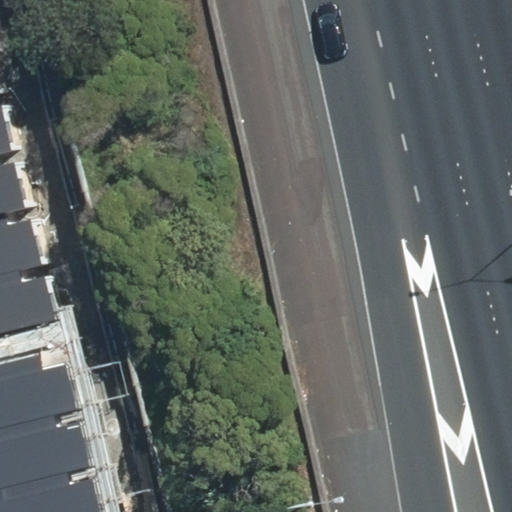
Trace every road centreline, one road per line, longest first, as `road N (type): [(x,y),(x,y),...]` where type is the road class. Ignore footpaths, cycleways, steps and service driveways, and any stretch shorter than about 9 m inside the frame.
road 1 (motorway): [(433,511),(385,243),(361,0)]
road 2 (motorway): [(511,194),(465,0)]
